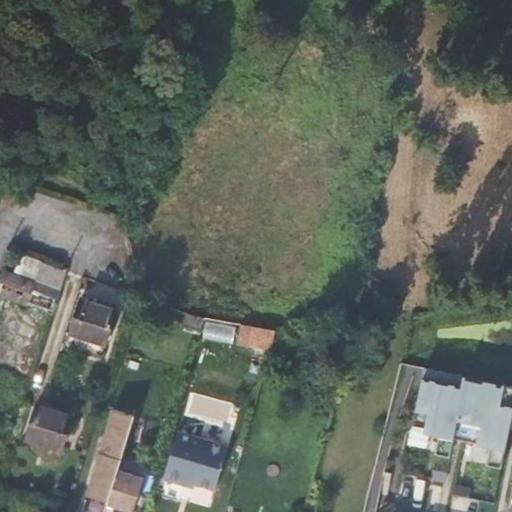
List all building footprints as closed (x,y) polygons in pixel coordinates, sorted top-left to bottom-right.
[(45,261),(39,278),(63,286),(68,269),(45,261)] [(38,281),(10,272),(3,292),(55,310),(63,286),(39,278),(38,281)] [(104,343),(114,309),(82,299),(71,332),(104,343)] [(171,324),(201,334),(205,319),(175,310),(171,324)] [(239,344),(273,349),(277,330),(242,325),(239,344)] [(501,470),(511,416),(511,388),(424,369),(410,431),(438,437),(434,456),(449,459),(453,441),(490,448),(486,466),(501,470)] [(61,449),(71,416),(36,404),(25,437),(61,449)] [(132,413),(111,407),(85,493),(106,499),(105,502),(132,510),(143,475),(116,467),(132,413)] [(138,414),(131,437),(144,441),(151,419),(138,414)] [(216,490),(228,448),(178,433),(165,480),(183,485),(184,481),(195,484),(216,490)] [(430,481),(445,484),(447,475),(432,471),(430,481)] [(453,497),(468,500),(470,491),(455,487),(453,497)]
